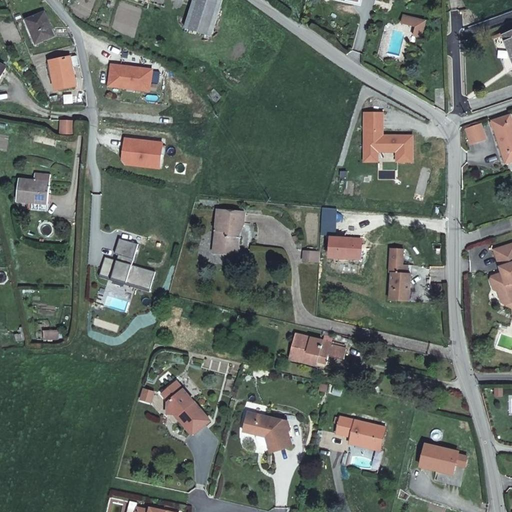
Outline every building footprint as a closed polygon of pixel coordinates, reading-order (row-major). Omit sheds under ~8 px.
[(194,0),(186,28),(212,36),(222,0),(194,0)] [(45,12),(26,20),(37,45),(56,37),(45,12)] [(425,21),(403,16),(402,23),(416,27),(414,35),(422,37),(425,21)] [(73,66),(80,65),(78,56),(71,57),(73,66)] [(76,86),(73,66),(71,57),(70,57),(51,61),(57,90),(76,86)] [(511,120),(511,116),(493,121),(506,163),(511,161),(511,120)] [(74,121),(61,120),(60,134),(74,134),(74,121)] [(481,125),(466,129),(471,144),(485,139),(481,125)] [(33,202),(49,204),(50,195),(51,182),(21,179),(19,200),(33,202)] [(48,212),(49,204),(33,202),(32,210),(48,212)] [(229,248),(237,249),(239,223),(244,223),(245,213),(218,211),(214,253),(228,254),(229,248)] [(511,244),(495,250),(503,273),(501,276),(498,275),(493,276),(491,279),(494,289),(499,291),(503,302),(507,304),(511,302),(511,244)] [(399,265),(403,265),(404,249),(390,248),(389,272),(392,273),(391,301),(409,302),(411,274),(408,273),(399,273),(399,265)] [(304,252),(303,261),(319,262),(320,253),(304,252)] [(408,265),(403,265),(399,265),(399,273),(408,273),(408,265)] [(332,344),(296,334),(290,359),(302,362),(303,358),(318,362),(327,364),(329,356),(344,360),(347,350),(331,346),(332,344)] [(317,367),(318,362),(303,358),(302,362),(317,367)] [(173,416),(190,435),(193,435),(208,422),(174,383),(163,393),(170,401),(167,404),(167,416),(173,416)] [(170,401),(163,393),(160,395),(167,404),(170,401)] [(287,422),(248,412),(243,432),(266,437),(270,453),(292,447),(287,431),(290,430),(287,422)] [(350,441),(381,449),(386,427),(340,416),(340,418),(338,424),(336,433),(351,437),(350,441)] [(437,467),(454,471),(458,452),(426,444),(424,453),(423,453),(422,455),(424,456),(421,466),(437,471),(437,467)]
